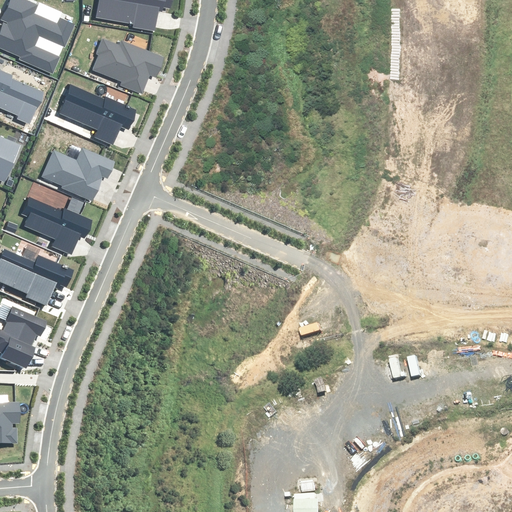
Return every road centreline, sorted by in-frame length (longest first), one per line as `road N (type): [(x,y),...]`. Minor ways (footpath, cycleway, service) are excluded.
road 1 (unknown): [(276,511),(288,438),(400,214),(425,138),(434,0)]
road 2 (residential): [(145,189),(66,369),(46,483)]
road 3 (unknown): [(490,511),(283,473)]
road 4 (residential): [(209,0),(196,64),(145,189)]
road 5 (residential): [(329,268),(145,189)]
road 6 (unknown): [(329,268),(364,284),(511,306)]
